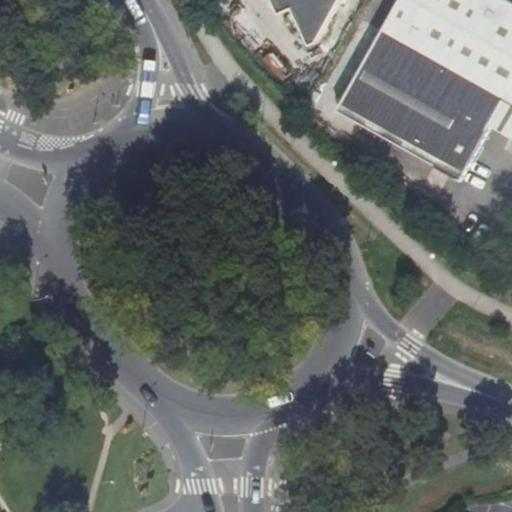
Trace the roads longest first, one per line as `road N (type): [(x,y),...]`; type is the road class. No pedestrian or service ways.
road 1 (secondary): [(345,295),(321,228),(241,149),(171,127)]
road 2 (secondary): [(56,243),(72,302),(156,395)]
road 3 (secondary): [(312,379),(492,398)]
road 4 (secondary): [(492,398),(404,344),(345,295)]
road 5 (secondary): [(136,0),(167,82),(171,127)]
road 6 (secondary): [(156,395),(206,511)]
